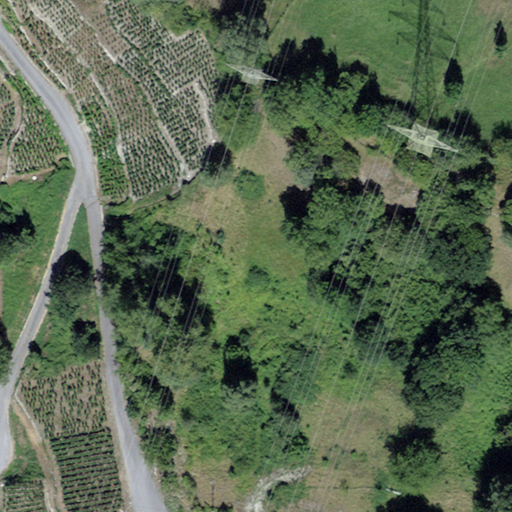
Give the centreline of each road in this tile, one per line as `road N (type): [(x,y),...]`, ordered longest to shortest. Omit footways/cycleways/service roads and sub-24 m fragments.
road 1 (unclassified): [(87,177),(111,370),(142,492),(156,511)]
road 2 (unclassified): [(87,177),(77,188),(0,442)]
road 3 (unclassified): [(0,31),(58,107),(82,149),(87,177)]
